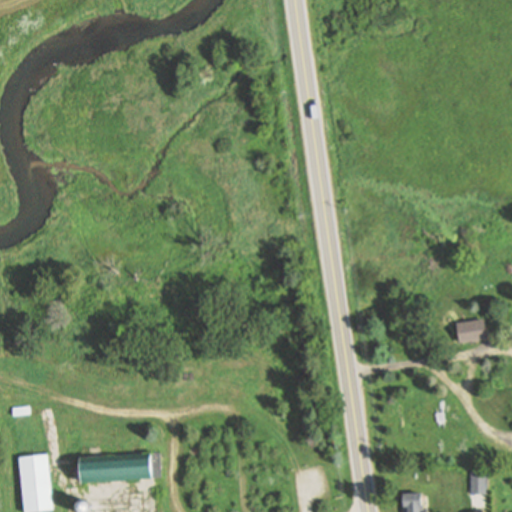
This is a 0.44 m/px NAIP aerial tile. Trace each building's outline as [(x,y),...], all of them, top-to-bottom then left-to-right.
[(460,326),(461,344),(486,344),(486,329),(472,329),(472,326),(460,326)] [(265,365),(265,390),(219,391),(219,366),(265,365)] [(206,373),(206,389),(183,389),(183,373),(206,373)] [(13,407),(14,416),(31,414),(30,405),(13,407)] [(60,411),(80,410),(82,460),(61,461),(60,411)] [(83,457),(85,481),(156,477),(161,477),(160,453),(83,457)] [(19,457),(24,511),(54,509),(49,454),(19,457)] [(471,473),(472,495),(486,494),(485,473),(471,473)] [(403,511),(403,495),(423,494),(423,511),(403,511)] [(78,511),(76,511),(75,508),(75,506),(75,504),(77,502),(79,500),(81,499),(83,499),(86,500),(87,502),(89,504),(89,506),(89,508),(88,511),(87,511),(78,511)]
